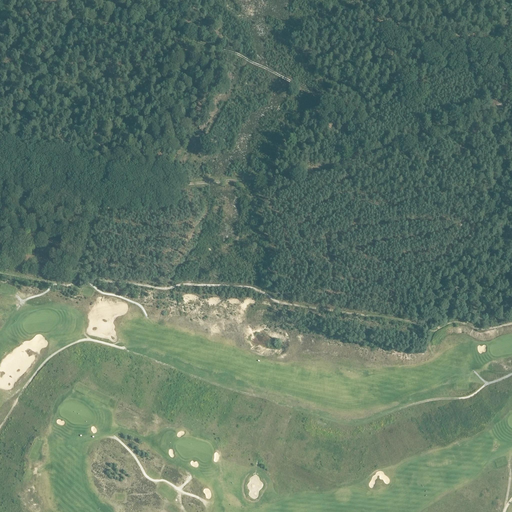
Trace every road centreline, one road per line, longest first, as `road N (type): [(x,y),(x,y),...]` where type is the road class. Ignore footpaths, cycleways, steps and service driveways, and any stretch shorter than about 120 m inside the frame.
road 1 (track): [(0,427),(29,378),(78,340),(346,424),(458,398),(511,374)]
road 2 (track): [(511,323),(481,329),(454,321),(439,330),(275,301),(256,288),(182,282),(165,289),(90,277),(70,285),(0,271)]
road 3 (track): [(0,163),(150,185),(316,173),(511,103)]
road 4 (track): [(412,139),(247,58),(92,0)]
road 5 (track): [(325,0),(388,29),(433,32),(511,57)]
road 6 (track): [(180,184),(247,58)]
